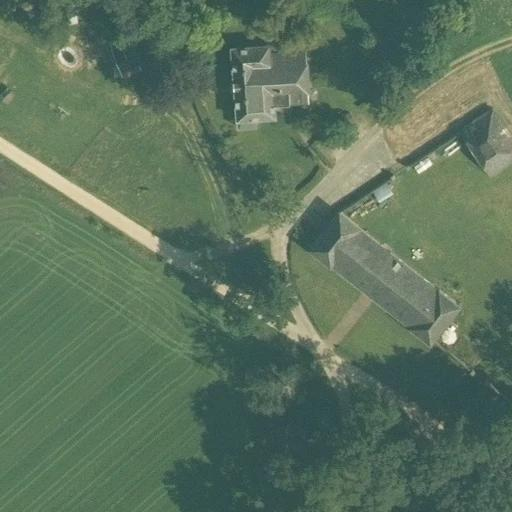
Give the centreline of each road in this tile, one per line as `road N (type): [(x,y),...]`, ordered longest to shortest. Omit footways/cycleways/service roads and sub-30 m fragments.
road 1 (track): [(511,466),(330,359),(0,137)]
road 2 (unclassified): [(347,491),(330,359),(250,213)]
